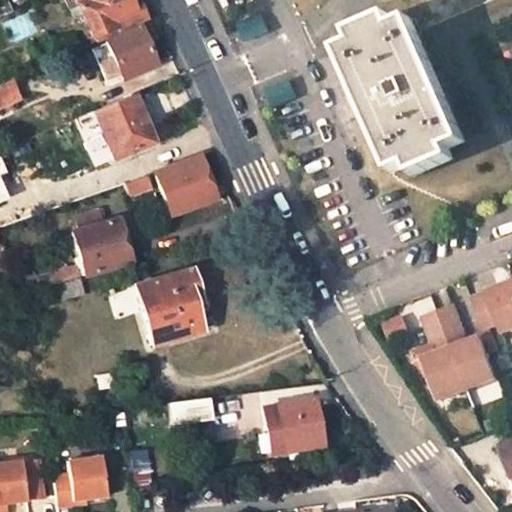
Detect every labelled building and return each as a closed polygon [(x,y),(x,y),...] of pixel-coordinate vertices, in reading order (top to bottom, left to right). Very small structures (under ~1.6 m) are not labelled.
[(143,19),(137,7),(129,9),(127,3),(125,0),(62,0),(70,18),(82,18),(92,40),(143,19)] [(133,0),(127,3),(129,9),(137,7),(133,0)] [(262,14),(236,23),(242,41),(268,32),(262,14)] [(461,142),(407,19),(393,25),(389,15),(351,32),(356,42),(340,49),(394,172),(411,165),(416,176),(453,159),(448,148),(461,142)] [(148,38),(142,23),(105,41),(121,78),(151,66),(141,41),(148,38)] [(286,74),(262,86),(272,107),(297,96),(286,74)] [(0,80),(0,107),(19,100),(9,77),(0,80)] [(129,112),(134,110),(127,94),(91,110),(112,158),(143,144),(129,112)] [(129,112),(143,144),(149,142),(134,110),(129,112)] [(151,173),(167,214),(208,199),(193,158),(151,173)] [(121,184),(125,195),(147,187),(143,176),(121,184)] [(74,229),(69,230),(81,276),(93,272),(124,263),(111,220),(100,223),(95,210),(94,207),(69,215),(71,219),(74,229)] [(76,277),(73,264),(32,276),(36,289),(76,277)] [(194,291),(188,270),(131,287),(146,342),(195,329),(185,294),(194,291)] [(511,285),(470,300),(483,333),(483,334),(498,328),(501,335),(511,331),(511,285)] [(462,334),(453,308),(437,314),(447,340),(462,334)] [(437,314),(421,321),(431,345),(447,340),(437,314)] [(462,334),(447,340),(451,351),(467,346),(467,345),(462,334)] [(451,351),(447,340),(431,345),(431,346),(435,357),(451,351)] [(466,389),(495,379),(481,340),(467,346),(451,351),(466,389)] [(466,389),(451,351),(435,357),(421,362),(435,400),(466,389)] [(499,379),(476,389),(482,404),(505,395),(499,379)] [(205,400),(163,405),(166,419),(166,426),(207,421),(205,400)] [(273,408),(278,429),(283,456),(319,448),(309,403),(273,408)] [(166,419),(163,405),(130,409),(132,423),(166,419)] [(269,458),(283,456),(278,429),(264,431),(269,458)] [(511,442),(500,447),(511,476),(511,442)] [(99,457),(63,460),(64,472),(50,473),(54,506),(69,504),(68,499),(102,496),(99,457)] [(0,501),(5,501),(37,497),(32,460),(0,464),(0,501)]
